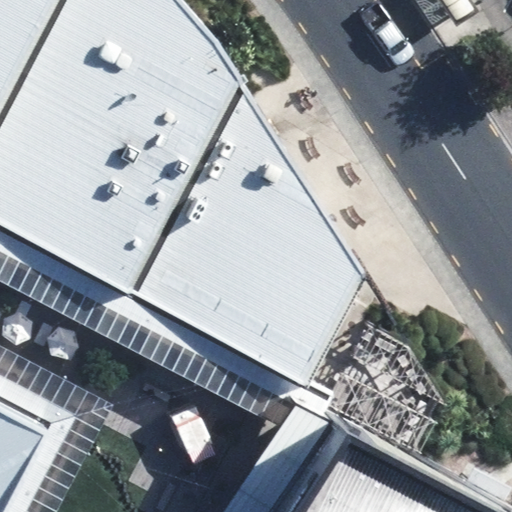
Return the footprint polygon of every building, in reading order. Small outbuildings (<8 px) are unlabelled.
[(0,0),(0,206),(296,363),(301,354),(354,244),(239,72),(179,0),(0,0)] [(443,0),(460,22),(477,10),(469,0),(443,0)] [(296,363),(0,206),(0,260),(265,399),(193,511),(245,511),(325,389),(328,372),(301,354),(296,363)] [(0,355),(71,392),(8,511),(38,511),(107,383),(0,327),(0,355)] [(0,511),(511,511),(511,487),(325,389),(245,511),(8,511),(71,392),(0,355),(0,511)]
